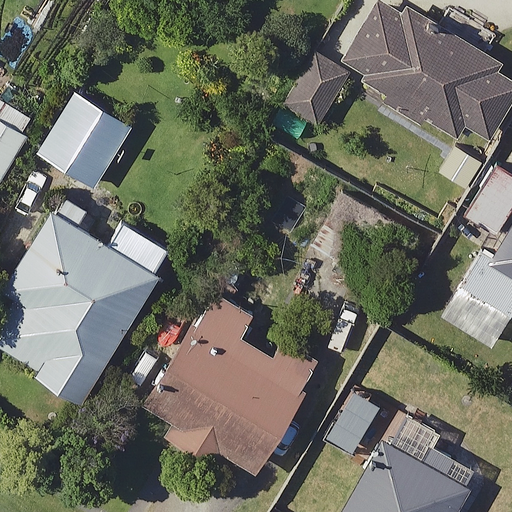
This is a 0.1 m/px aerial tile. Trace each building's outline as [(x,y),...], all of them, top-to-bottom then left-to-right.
[(511,114),(511,74),(390,1),(350,68),(490,152),(511,114)] [(352,72),(317,51),(284,107),(319,128),(352,72)] [(34,137),(0,117),(0,183),(5,186),(34,137)] [(76,398),(59,427),(110,457),(129,469),(157,422),(140,412),(150,395),(111,372),(166,279),(59,216),(12,295),(20,300),(0,333),(0,346),(47,374),(44,379),(76,398)] [(378,247),(329,220),(310,254),(359,280),(378,247)] [(511,236),(500,255),(491,249),(448,317),(499,349),(511,327),(511,236)] [(169,443),(234,479),(243,462),(268,476),(322,377),(247,336),(258,317),(222,298),(160,410),(181,421),(169,443)] [(428,466),(449,428),(399,401),(379,437),(391,444),(370,481),(351,511),(464,511),(475,494),(428,466)]
